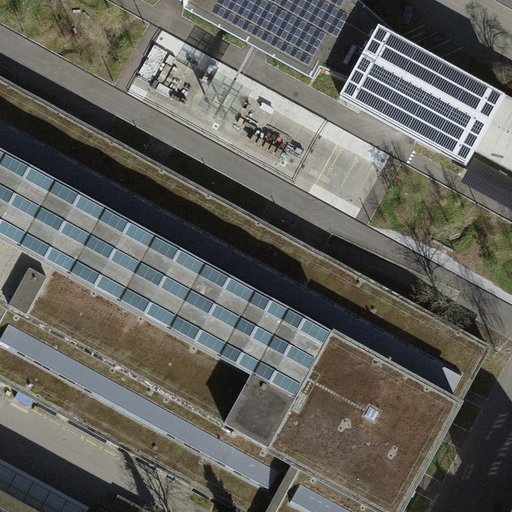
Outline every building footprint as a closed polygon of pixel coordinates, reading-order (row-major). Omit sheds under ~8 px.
[(195,0),(192,7),(316,73),(320,65),(353,77),(380,25),(358,4),(360,0),(195,0)] [(511,0),(496,0),(511,8),(511,0)] [(380,25),(353,77),(343,96),(466,163),(475,146),(511,166),(511,101),(397,39),(380,25)] [(406,511),(497,346),(0,79),(0,378),(249,511),(406,511)] [(38,511),(0,491),(0,511),(38,511)]
